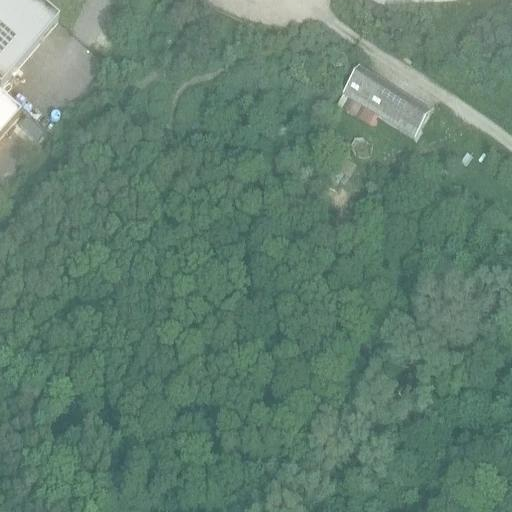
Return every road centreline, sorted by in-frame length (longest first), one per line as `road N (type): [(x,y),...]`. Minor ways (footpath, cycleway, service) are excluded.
road 1 (track): [(227,0),(181,32),(131,84),(0,243)]
road 2 (track): [(511,145),(359,38),(306,13)]
